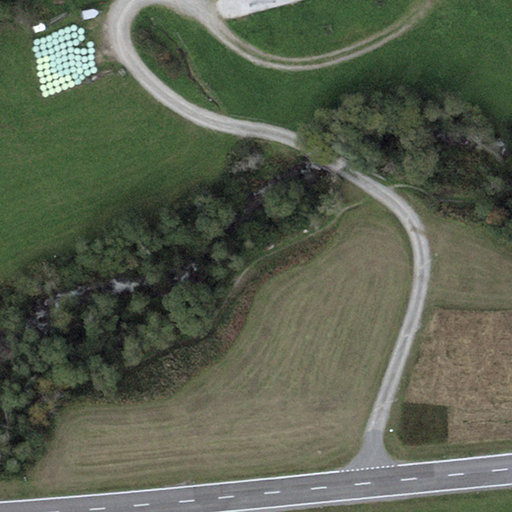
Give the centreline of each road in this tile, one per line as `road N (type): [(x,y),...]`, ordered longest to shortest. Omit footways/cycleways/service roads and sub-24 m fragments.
road 1 (track): [(140,0),(125,21),(129,54),(164,92),(220,122),(335,159),(413,218),(422,272),(374,443),(373,481)]
road 2 (primary): [(511,467),(43,511)]
road 3 (track): [(194,0),(231,38),(279,63),(346,57),(418,28),(442,0)]
